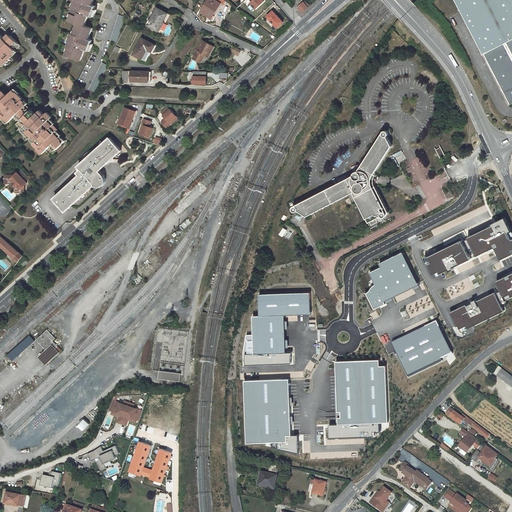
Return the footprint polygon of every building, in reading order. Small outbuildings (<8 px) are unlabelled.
[(94,0),(76,0),(72,13),(74,13),(71,21),(78,23),(75,34),(73,34),(68,48),(70,48),(67,55),(81,60),(85,50),(89,51),(93,40),(89,39),(93,28),(85,25),(89,15),(93,16),(97,5),(93,4),(94,0)] [(225,0),(207,0),(202,9),(209,13),(208,15),(210,17),(212,16),(221,4),(225,6),(228,2),(225,0)] [(245,0),(243,2),(253,12),(266,0),(245,0)] [(310,4),(306,0),(299,7),(303,11),(310,4)] [(511,0),(455,0),(482,54),(508,105),(511,103),(511,0)] [(167,13),(157,8),(148,24),(158,29),(167,13)] [(275,9),(267,15),(278,28),(286,22),(275,9)] [(125,16),(118,14),(111,40),(117,42),(125,16)] [(0,63),(2,66),(7,62),(6,61),(21,46),(3,28),(0,30),(0,63)] [(246,37),(259,41),(261,34),(248,30),(246,37)] [(155,44),(142,37),(133,54),(146,61),(155,44)] [(203,40),(194,57),(201,61),(207,51),(210,53),(214,45),(203,40)] [(230,53),(239,57),(242,50),(234,46),(230,53)] [(109,67),(102,64),(89,92),(95,95),(100,85),(109,67)] [(151,71),(124,70),(123,81),(150,82),(151,71)] [(207,84),(207,71),(194,71),(194,84),(207,84)] [(4,91),(0,95),(0,117),(3,121),(4,120),(8,125),(15,118),(20,123),(17,126),(22,130),(20,132),(44,156),(56,145),(60,149),(69,141),(55,126),(57,124),(53,120),(54,118),(49,113),(47,116),(42,111),(36,117),(32,112),(26,106),(27,105),(18,96),(20,95),(15,90),(9,96),(4,91)] [(164,115),(160,119),(167,126),(177,117),(166,105),(159,110),(164,115)] [(137,111),(124,107),(118,125),(131,130),(137,111)] [(155,123),(145,119),(140,133),(150,136),(155,123)] [(354,193),(356,197),(369,223),(377,219),(377,220),(381,218),(380,217),(389,212),(376,187),(374,188),(373,187),(373,186),(373,185),(373,184),(372,184),(373,184),(373,178),(373,177),(374,176),(374,175),(374,174),(392,146),(388,136),(388,135),(389,135),(389,134),(389,133),(388,132),(387,131),(386,131),(385,131),(384,132),(383,133),(383,134),(382,135),(361,166),(358,171),(357,171),(356,171),(356,172),(355,172),(354,173),(353,174),(353,175),(353,177),(354,178),(348,181),(347,179),(297,205),(297,206),(296,205),(294,206),(293,207),(293,208),(293,209),(293,211),(295,212),(296,212),(297,212),(298,211),(308,216),(354,193)] [(160,145),(162,138),(156,136),(154,143),(160,145)] [(121,149),(110,137),(97,149),(95,147),(89,150),(92,154),(76,168),(81,174),(54,199),(65,211),(96,183),(98,184),(100,185),(102,185),(104,183),(105,182),(106,180),(105,178),(105,176),(98,170),(121,149)] [(445,156),(440,147),(435,149),(440,159),(445,156)] [(29,179),(21,170),(17,173),(26,182),(29,179)] [(26,182),(17,173),(16,172),(14,174),(8,174),(8,179),(11,179),(11,184),(13,184),(15,182),(16,184),(15,185),(15,191),(19,191),(19,193),(23,193),(24,186),(27,183),(26,182)] [(461,238),(422,257),(430,273),(434,271),(436,274),(447,268),(448,271),(453,269),(451,266),(493,246),(501,261),(511,256),(511,232),(503,215),(489,222),(490,224),(461,238)] [(289,240),(294,232),(283,226),(279,235),(289,240)] [(0,245),(19,262),(23,257),(0,236),(0,245)] [(384,265),(373,270),(378,282),(375,284),(372,289),(368,291),(377,307),(388,302),(387,299),(420,283),(405,251),(383,261),(384,265)] [(290,261),(256,278),(288,339),(322,321),(290,261)] [(511,297),(511,271),(494,279),(498,288),(448,311),(458,333),(505,313),(500,302),(511,297)] [(438,321),(393,343),(409,375),(454,353),(438,321)] [(12,360),(36,341),(32,335),(7,354),(12,360)] [(47,363),(59,352),(56,349),(47,360),(45,362),(47,363)] [(381,358),(336,360),(339,424),(330,424),(331,439),(376,437),(376,432),(381,432),(381,423),(390,423),(387,365),(381,365),(381,358)] [(511,380),(511,375),(502,369),(497,375),(509,384),(511,380)] [(181,373),(159,371),(158,379),(180,381),(181,373)] [(293,435),(291,378),(245,379),(248,443),(266,442),(266,446),(300,455),(299,435),(293,435)] [(122,423),(130,402),(125,400),(124,403),(117,401),(113,411),(121,414),(120,416),(118,422),(122,423)] [(135,404),(130,402),(122,423),(127,425),(128,419),(129,417),(137,420),(141,409),(133,407),(135,404)] [(461,416),(451,408),(446,415),(450,418),(451,417),(457,422),(458,421),(462,424),(464,420),(469,423),(472,426),(475,422),(463,414),(461,416)] [(491,434),(475,422),(472,426),(488,438),(491,434)] [(167,432),(143,424),(126,472),(156,482),(167,453),(161,450),(167,432)] [(470,451),(475,444),(479,447),(480,446),(482,443),(472,435),(471,436),(469,435),(470,433),(464,428),(460,433),(463,435),(466,437),(460,444),(459,446),(468,453),(470,451)] [(91,460),(96,458),(100,469),(113,465),(111,459),(118,457),(116,454),(120,452),(117,445),(104,450),(103,447),(89,452),(91,460)] [(488,446),(482,454),(477,450),(474,454),(471,458),(477,462),(479,458),(482,460),(491,466),(495,460),(499,455),(488,446)] [(480,462),(491,470),(493,468),(497,461),(495,460),(491,466),(482,460),(480,462)] [(415,482),(427,490),(432,483),(429,480),(429,479),(417,470),(416,472),(408,466),(409,465),(405,462),(400,469),(404,472),(403,473),(407,476),(403,483),(410,488),(415,482)] [(259,485),(274,488),(277,476),(277,474),(279,467),(270,465),(268,472),(268,474),(262,472),(259,485)] [(492,472),(488,478),(496,482),(499,477),(492,472)] [(494,493),(470,476),(464,484),(488,501),(494,493)] [(315,480),(312,493),(323,496),(326,482),(315,480)] [(377,493),(370,503),(383,511),(388,506),(385,504),(387,500),(392,493),(384,487),(381,493),(379,495),(377,493)] [(25,495),(6,491),(4,502),(23,506),(25,495)] [(452,503),(464,511),(465,511),(466,511),(470,505),(465,501),(467,500),(459,494),(458,495),(451,491),(447,497),(453,502),(452,503)] [(511,511),(511,505),(499,496),(493,504),(504,511),(511,511)] [(409,501),(402,511),(414,511),(418,506),(409,501)] [(450,506),(458,511),(464,511),(452,503),(450,506)]
